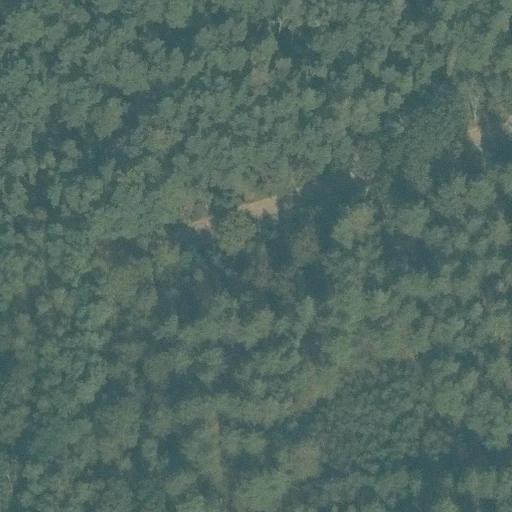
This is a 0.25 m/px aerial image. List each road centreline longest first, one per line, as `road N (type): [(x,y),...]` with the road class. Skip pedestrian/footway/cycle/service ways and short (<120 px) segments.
road 1 (track): [(511,472),(98,496),(95,511)]
road 2 (track): [(118,277),(177,235),(511,114)]
road 3 (track): [(98,496),(118,277)]
road 4 (track): [(0,198),(118,277)]
